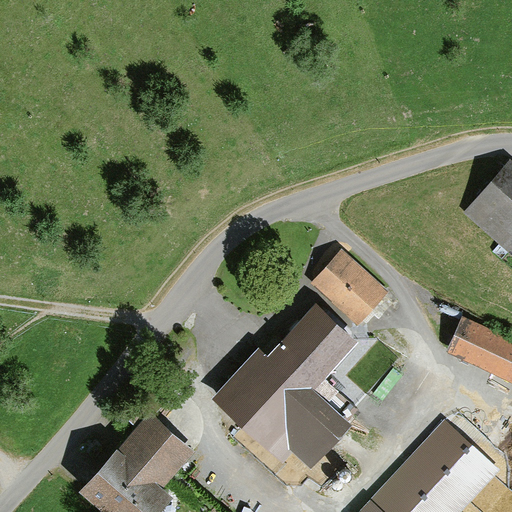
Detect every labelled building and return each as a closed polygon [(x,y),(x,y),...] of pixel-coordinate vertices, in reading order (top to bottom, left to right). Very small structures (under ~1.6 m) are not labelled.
[(511,167),(485,196),(511,220),(511,167)] [(347,243),(322,275),(363,308),(388,276),(347,243)] [(319,295),(232,390),(291,443),(298,436),(317,453),(352,415),(316,383),(361,333),(319,295)] [(511,335),(462,313),(447,347),(511,376),(511,335)] [(120,441),(91,473),(135,511),(150,511),(171,489),(157,477),(193,437),(154,402),(120,441)] [(455,415),(364,511),(445,511),(498,455),(455,415)] [(482,496),(502,511),(511,511),(511,489),(496,477),(482,496)]
